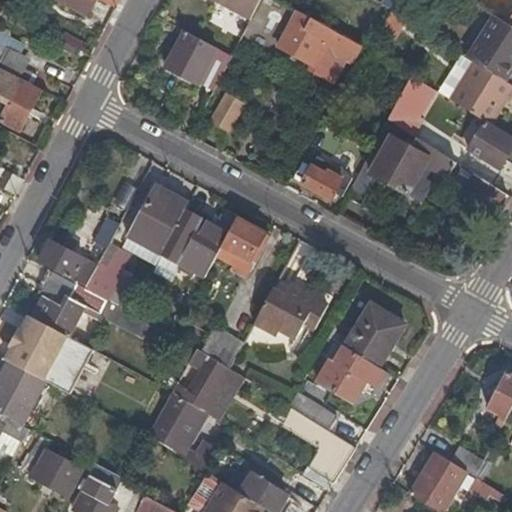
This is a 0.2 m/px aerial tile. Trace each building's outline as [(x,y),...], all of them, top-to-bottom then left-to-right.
[(97,0),(55,0),(89,18),(97,0)] [(260,0),(240,0),(236,7),(242,10),(220,52),(230,58),(260,0)] [(500,0),(471,0),(470,1),(491,14),(511,27),(511,0),(505,0),(504,2),(500,0)] [(170,5),(162,20),(183,32),(188,34),(196,20),(170,5)] [(402,17),(388,8),(375,30),(388,38),(402,17)] [(362,47),(296,11),(277,47),(315,67),(327,45),(355,60),(362,47)] [(511,61),(511,27),(491,14),(464,56),(475,64),(500,80),(511,61)] [(188,34),(183,32),(164,68),(197,87),(200,82),(206,86),(210,79),(217,82),(230,58),(220,52),(188,34)] [(0,35),(0,47),(23,59),(28,50),(0,35)] [(0,67),(1,68),(23,80),(32,64),(23,59),(0,47),(0,67)] [(511,87),(500,80),(475,64),(452,102),(480,120),(490,126),(511,91),(511,87)] [(0,99),(13,106),(26,81),(23,80),(1,68),(0,70),(0,99)] [(419,133),(439,88),(411,76),(391,121),(419,133)] [(46,92),(26,81),(13,106),(4,124),(24,134),(46,92)] [(236,133),(246,99),(223,92),(213,126),(236,133)] [(511,140),(490,126),(480,120),(464,146),(453,140),(444,155),(452,160),(469,171),(487,183),(511,142),(511,140)] [(444,155),(414,135),(411,142),(403,138),(400,143),(387,136),(377,155),(369,151),(346,196),(358,203),(373,177),(404,194),(414,176),(422,181),(428,169),(442,177),(452,160),(444,155)] [(0,167),(0,186),(19,197),(27,180),(1,167),(0,167)] [(309,168),(300,184),(328,199),(339,178),(323,170),(321,174),(309,168)] [(487,183),(469,171),(458,189),(492,211),(503,194),(487,183)] [(127,237),(159,254),(183,211),(187,204),(154,186),(127,237)] [(183,211),(159,254),(158,256),(201,279),(219,248),(230,229),(216,221),(212,228),(183,211)] [(113,246),(121,222),(105,217),(97,241),(113,246)] [(230,229),(219,248),(247,263),(264,233),(236,217),(230,229)] [(48,238),(37,258),(86,284),(98,263),(98,262),(89,257),(88,260),(48,238)] [(86,284),(84,288),(129,311),(135,299),(143,284),(121,272),(120,275),(98,263),(86,284)] [(84,288),(47,269),(39,284),(48,288),(44,296),(34,315),(54,325),(52,328),(67,336),(81,309),(98,319),(104,322),(106,319),(143,338),(151,322),(129,311),(84,288)] [(273,282),(251,321),(271,332),(274,327),(292,336),(300,322),(311,328),(324,304),(288,283),(285,289),(273,282)] [(48,288),(39,284),(35,291),(44,296),(48,288)] [(135,299),(129,311),(151,322),(153,323),(164,303),(151,296),(146,305),(135,299)] [(347,337),(342,345),(376,365),(402,322),(369,301),(347,337)] [(19,349),(12,362),(44,378),(70,392),(93,350),(67,336),(52,328),(30,316),(13,346),(19,349)] [(330,326),(326,334),(342,345),(347,337),(330,326)] [(224,364),(226,366),(240,340),(218,328),(204,353),(224,364)] [(376,365),(342,345),(333,359),(330,357),(318,377),(353,398),(365,379),(376,386),(385,371),(376,365)] [(12,362),(19,349),(13,346),(7,358),(12,362)] [(204,353),(195,347),(177,382),(180,384),(191,362),(198,365),(181,398),(200,409),(224,364),(204,353)] [(7,358),(6,358),(0,370),(0,412),(5,415),(13,419),(21,423),(44,378),(12,362),(7,358)] [(502,416),(511,398),(511,361),(487,408),(502,416)] [(171,393),(149,435),(164,444),(167,440),(181,450),(203,412),(200,409),(181,398),(172,391),(171,393)] [(294,392),(287,404),(299,411),(328,430),(335,418),(294,392)] [(328,430),(299,411),(286,431),(314,449),(306,461),(332,477),(352,445),(328,430)] [(23,440),(29,428),(21,423),(13,419),(7,432),(23,440)] [(205,439),(191,461),(205,470),(219,448),(205,439)] [(458,445),(450,460),(469,473),(473,475),(481,460),(458,445)] [(30,477),(69,498),(85,468),(46,447),(30,477)] [(433,450),(406,493),(436,511),(443,511),(469,473),(450,460),(433,450)] [(126,479),(92,461),(80,484),(87,488),(75,510),(77,511),(122,511),(136,486),(126,479)] [(332,477),(306,461),(300,472),(325,488),(332,477)] [(252,469),(238,491),(260,505),(270,511),(279,511),(289,497),(261,479),(263,475),(252,469)] [(238,491),(222,481),(202,511),(255,511),(260,505),(238,491)] [(178,511),(136,486),(122,511),(178,511)]
